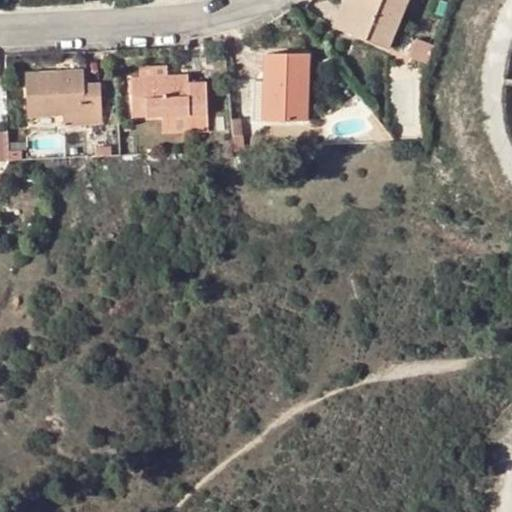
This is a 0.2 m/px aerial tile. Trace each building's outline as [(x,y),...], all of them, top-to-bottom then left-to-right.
[(341,0),(331,26),(342,30),(354,0),(341,0)] [(354,0),(342,30),(388,48),(406,0),(354,0)] [(439,3),(433,21),(441,24),(447,6),(439,3)] [(416,43),(409,62),(427,68),(433,49),(416,43)] [(304,120),(306,54),(265,53),(264,78),(263,119),(304,120)] [(83,125),(101,124),(100,95),(83,96),(83,84),(82,71),(25,73),(26,117),(62,116),(83,115),(83,125)] [(187,83),(186,74),(131,77),(132,118),(161,117),(188,116),(189,133),(206,132),(205,82),(187,83)] [(251,118),(263,119),(264,78),(253,78),(251,118)] [(83,84),(83,96),(100,95),(99,84),(83,84)] [(83,125),(83,115),(62,116),(62,126),(83,125)] [(189,133),(188,116),(161,117),(161,134),(189,133)] [(93,157),(110,156),(109,147),(93,147),(93,157)]
